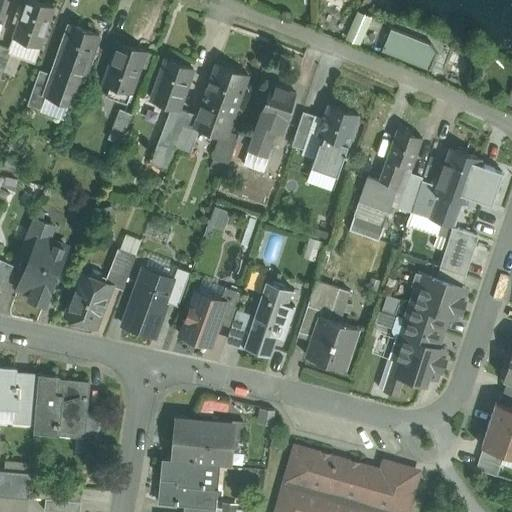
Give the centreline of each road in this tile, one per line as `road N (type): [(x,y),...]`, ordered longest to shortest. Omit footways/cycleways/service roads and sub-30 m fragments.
road 1 (residential): [(147,362),(397,425),(437,410),(465,378),(511,231)]
road 2 (residential): [(511,125),(204,0)]
road 3 (residential): [(0,328),(147,362)]
road 4 (residential): [(147,362),(128,511)]
